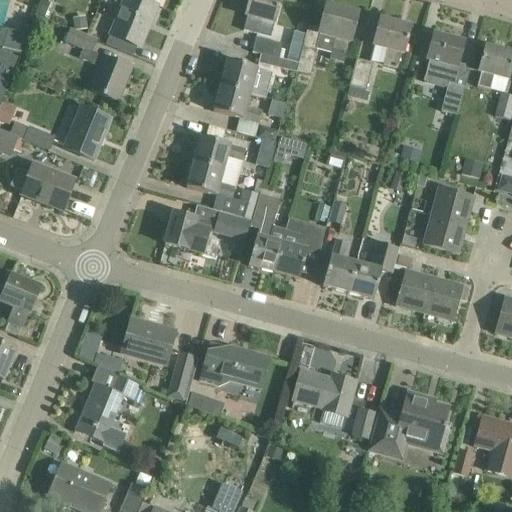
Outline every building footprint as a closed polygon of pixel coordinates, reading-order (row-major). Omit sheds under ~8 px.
[(124,0),(109,36),(118,40),(136,48),(146,23),(150,24),(157,7),(139,0),(124,0)] [(274,24),(280,0),(249,0),(245,17),(247,17),(243,32),(270,39),(274,24)] [(350,42),(352,34),(357,15),(326,7),(319,35),(316,47),(333,51),(331,61),(343,63),(348,42),(350,42)] [(88,30),(86,18),(74,19),(75,31),(88,30)] [(403,55),(405,48),(410,29),(379,21),(373,46),(387,50),(383,66),(397,70),(401,54),(403,55)] [(26,35),(5,29),(0,47),(21,54),(26,35)] [(97,66),(100,57),(90,53),(95,42),(70,31),(65,43),(83,50),(79,60),(97,66)] [(466,69),(458,67),(464,43),(433,35),(426,61),(429,62),(423,84),(427,85),(427,87),(443,91),(443,90),(447,91),(442,112),(457,116),(469,71),(466,70),(466,69)] [(279,60),(282,45),(255,39),(253,54),(279,60)] [(317,51),(316,50),(304,47),(295,82),(309,85),(317,51)] [(508,81),(509,76),(511,65),(511,56),(485,49),(478,73),(481,74),(477,88),(490,91),(494,77),(508,81)] [(277,70),(279,60),(260,56),(258,65),(277,70)] [(131,70),(113,62),(101,58),(87,91),(117,104),(131,70)] [(374,64),(369,63),(357,60),(347,97),(368,104),(370,93),(366,92),(374,64)] [(256,70),(246,67),(227,62),(220,87),(250,95),(254,82),(269,86),(272,75),(257,71),(256,70)] [(0,107),(11,82),(0,77),(0,107)] [(246,110),(250,95),(220,87),(213,113),(232,118),(242,121),(258,125),(261,113),(246,110)] [(509,122),(511,111),(511,97),(504,95),(497,118),(509,122)] [(110,121),(91,114),(79,109),(63,150),(93,162),(110,121)] [(49,153),(55,138),(29,127),(23,142),(49,153)] [(262,129),(260,128),(258,138),(276,143),(279,132),(262,128),(262,129)] [(22,153),(26,144),(0,133),(0,154),(10,158),(13,150),(22,153)] [(231,147),(200,138),(193,164),(239,176),(243,162),(246,151),(231,147)] [(273,159),(298,166),(304,145),(279,138),(273,159)] [(262,141),(259,154),(272,158),(275,145),(262,141)] [(462,175),(477,178),(479,162),(464,160),(462,175)] [(232,201),(239,176),(193,164),(186,189),(216,198),(216,197),(232,201)] [(17,171),(10,189),(22,193),(21,196),(62,212),(74,182),(33,167),(29,176),(17,171)] [(260,195),(263,183),(257,181),(254,194),(243,191),(239,202),(236,201),(231,216),(250,221),(257,195),(258,195),(260,195)] [(474,199),(464,196),(466,188),(449,184),(447,192),(438,189),(430,218),(466,227),(474,199)] [(511,195),(498,193),(496,203),(511,205),(511,195)] [(280,201),(260,195),(258,195),(250,227),(259,229),(257,237),(256,237),(248,268),(273,274),(281,244),(285,231),(272,228),(280,201)] [(342,226),(347,206),(334,203),(329,223),(342,226)] [(327,225),(331,208),(320,205),(315,222),(327,225)] [(173,214),(164,246),(199,255),(216,260),(221,242),(207,238),(209,233),(210,228),(211,226),(196,222),(196,221),(193,220),(173,214)] [(250,221),(231,216),(231,217),(219,214),(215,229),(246,238),(250,221)] [(458,256),(466,227),(430,218),(422,246),(458,256)] [(317,259),(325,230),(302,223),(300,232),(299,232),(298,235),(285,231),(281,244),(273,274),(299,282),(307,253),(317,256),(316,259),(317,259)] [(404,238),(402,245),(413,248),(415,241),(404,238)] [(348,295),(356,265),(343,261),(347,245),(336,242),(331,258),(330,258),(322,288),(348,295)] [(392,275),(397,256),(399,250),(376,244),(369,268),(356,265),(348,295),(373,302),(381,273),(392,275)] [(424,316),(434,280),(405,273),(396,308),(424,316)] [(5,290),(0,287),(0,305),(13,311),(8,324),(21,329),(27,315),(30,316),(40,290),(10,277),(5,290)] [(424,316),(453,323),(462,288),(434,280),(424,316)] [(511,339),(511,301),(505,299),(495,335),(511,339)] [(166,366),(169,354),(174,335),(156,330),(155,334),(139,330),(140,328),(136,327),(136,328),(129,327),(122,354),(141,359),(166,366)] [(83,340),(78,359),(94,365),(101,340),(85,336),(83,340)] [(0,380),(3,381),(15,351),(0,345),(0,380)] [(261,390),(269,361),(226,349),(224,356),(208,351),(199,383),(218,388),(230,382),(261,390)] [(171,382),(187,386),(194,359),(179,355),(171,382)] [(345,419),(349,407),(356,384),(338,380),(337,384),(300,373),(295,392),(292,402),(323,410),(322,412),(345,419)] [(143,389),(136,385),(117,378),(115,382),(111,392),(94,385),(74,433),(93,441),(103,445),(101,449),(118,456),(126,438),(109,431),(123,398),(136,404),(143,389)] [(219,416),(223,404),(192,392),(187,404),(219,416)] [(448,410),(406,398),(400,418),(378,412),(367,453),(404,463),(408,448),(442,457),(449,429),(444,427),(448,410)] [(352,437),(367,442),(375,415),(360,410),(352,437)] [(511,481),(511,480),(511,427),(482,419),(474,449),(491,453),(485,474),(511,481)] [(242,438),(219,429),(215,441),(237,450),(242,438)] [(449,482),(464,486),(473,456),(459,452),(453,473),(452,473),(449,482)] [(109,488),(79,474),(61,467),(48,498),(51,499),(50,502),(51,506),(62,510),(65,509),(67,506),(81,511),(98,511),(104,500),(109,488)] [(161,511),(155,509),(153,511),(234,511),(243,493),(221,484),(211,509),(207,507),(205,511),(161,511)] [(120,511),(137,511),(146,491),(131,485),(120,511)]
